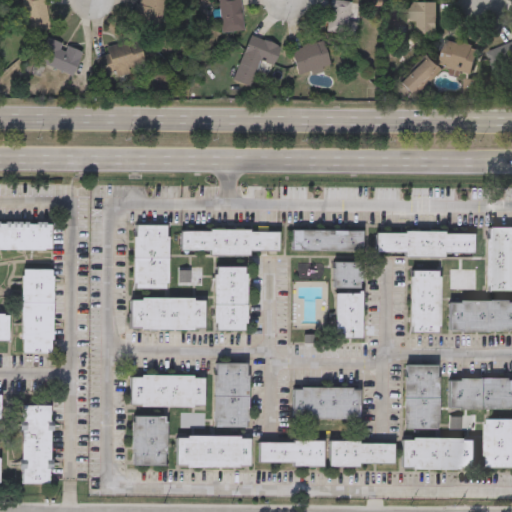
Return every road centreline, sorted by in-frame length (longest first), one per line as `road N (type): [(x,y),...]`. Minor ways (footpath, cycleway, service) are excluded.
road 1 (primary): [(511,118),(0,118)]
road 2 (primary): [(0,162),(511,162)]
road 3 (secondary): [(278,511),(153,510)]
